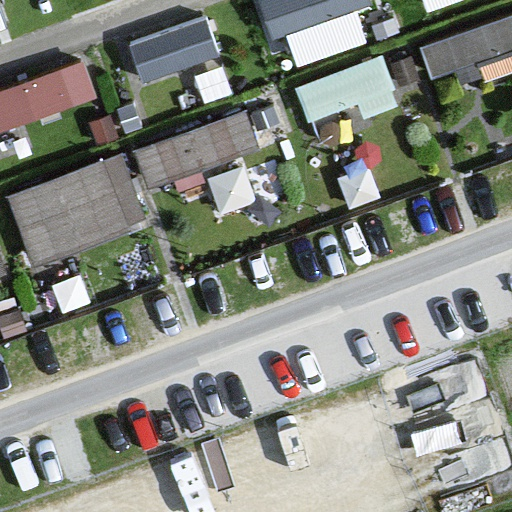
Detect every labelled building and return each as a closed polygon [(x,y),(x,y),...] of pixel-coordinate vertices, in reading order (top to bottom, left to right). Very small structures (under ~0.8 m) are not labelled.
[(0,0),(0,12),(11,9),(8,0),(0,0)] [(268,0),(277,24),(342,0),(268,0)] [(511,0),(498,0),(423,32),(436,61),(511,28),(511,0)] [(212,1),(132,27),(145,67),(225,42),(212,1)] [(85,38),(0,72),(0,116),(101,77),(85,38)] [(389,41),(298,65),(310,111),(401,86),(389,41)] [(250,90),(139,128),(152,166),(263,128),(250,90)] [(31,245),(148,210),(126,137),(10,172),(31,245)] [(0,259),(9,256),(0,233),(0,259)]
